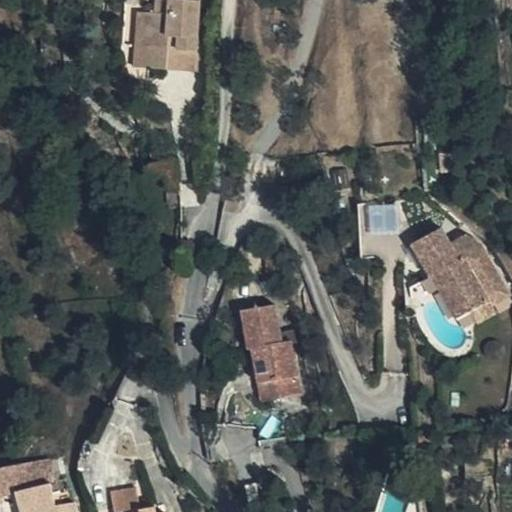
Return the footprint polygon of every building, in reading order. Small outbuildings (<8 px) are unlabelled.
[(156,0),(155,14),(147,13),(145,47),(150,48),(149,68),(168,70),(169,55),(180,55),(179,59),(196,59),(199,0),(156,0)] [(145,47),(147,13),(139,13),(136,67),(149,68),(150,48),(145,47)] [(195,72),(196,59),(179,59),(180,55),(169,55),(168,70),(195,72)] [(352,185),(348,166),(336,169),(339,187),(352,185)] [(511,294),(511,275),(509,270),(499,276),(482,247),(472,253),(465,240),(453,247),(442,228),(415,244),(432,275),(439,272),(457,302),(465,298),(473,310),(490,301),(493,305),(511,294)] [(457,319),(473,310),(465,298),(457,302),(439,272),(432,275),(457,319)] [(497,313),(493,305),(490,301),(473,310),(480,321),(497,313)] [(300,395),(292,345),(291,342),(282,343),(281,337),(276,305),(244,311),(250,349),(254,349),(264,402),(300,395)] [(291,342),(292,345),(300,344),(299,334),(281,337),(282,343),(291,342)] [(460,452),(460,437),(445,437),(444,452),(460,452)] [(58,483),(52,461),(0,470),(0,498),(18,494),(22,511),(78,511),(77,501),(57,505),(54,484),(58,483)] [(425,480),(427,511),(440,511),(437,480),(425,480)] [(142,509),(141,498),(139,487),(117,490),(120,511),(171,511),(165,511),(159,511),(159,507),(142,509)] [(158,496),(141,498),(142,509),(159,507),(158,496)]
